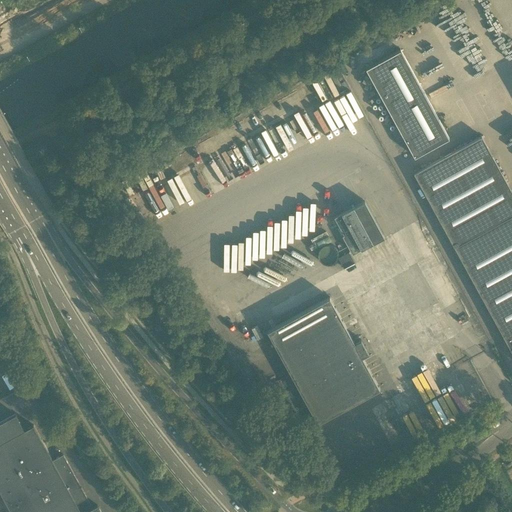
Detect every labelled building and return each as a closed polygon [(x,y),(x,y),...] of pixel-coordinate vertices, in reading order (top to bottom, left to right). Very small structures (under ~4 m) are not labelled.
[(366,69),(390,113),(415,157),(449,138),(400,50),(366,69)] [(511,191),(482,136),(414,173),(510,348),(511,352),(511,191)] [(344,235),(342,236),(352,254),(384,237),(365,201),(334,217),(344,235)] [(329,297),(267,331),(318,423),(380,389),(362,356),(368,353),(361,339),(354,342),(329,297)] [(289,424),(297,419),(288,403),(283,405),(287,413),(284,415),(289,424)] [(101,511),(97,505),(93,508),(63,454),(52,460),(33,425),(24,430),(16,414),(0,422),(0,491),(11,511),(101,511)] [(276,457),(280,461),(285,456),(281,452),(276,457)]
